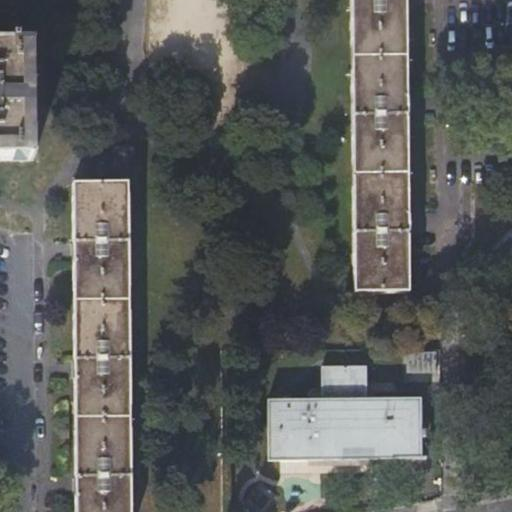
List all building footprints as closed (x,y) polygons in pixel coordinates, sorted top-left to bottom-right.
[(402,0),(348,0),(352,291),(406,290),(402,0)] [(0,157),(30,157),(29,45),(17,45),(16,12),(0,12),(0,157)] [(128,511),(124,181),(70,181),(74,511),(128,511)] [(435,350),(405,350),(405,365),(435,365),(435,350)] [(319,399),(265,400),(266,460),(423,457),(423,428),(418,428),(417,397),(364,398),(364,391),(378,391),(378,380),(364,380),(364,366),(319,367),(319,399)]
